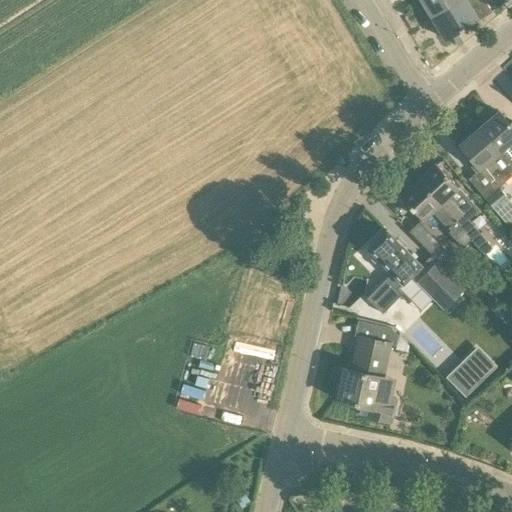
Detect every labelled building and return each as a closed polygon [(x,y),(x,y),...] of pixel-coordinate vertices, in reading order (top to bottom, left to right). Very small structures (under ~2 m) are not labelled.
[(421,0),(432,19),(462,0),(421,0)] [(484,0),(462,0),(432,19),(446,41),(492,13),(484,0)] [(479,129),(510,167),(511,165),(511,122),(509,125),(499,112),(479,129)] [(477,173),(487,164),(504,183),(511,176),(511,169),(510,167),(479,129),(459,146),(470,158),(466,161),(477,173)] [(435,164),(417,180),(456,222),(474,205),(457,188),(435,164)] [(448,229),(456,222),(417,180),(400,197),(422,220),(432,212),(448,229)] [(511,203),(499,188),(485,199),(509,227),(511,224),(511,203)] [(435,241),(419,223),(409,233),(426,250),(435,241)] [(368,249),(392,273),(366,298),(382,314),(404,293),(399,288),(412,275),(417,281),(416,282),(444,310),(465,290),(444,268),(432,256),(422,267),(386,231),(368,249)] [(491,248),(479,234),(471,240),(484,254),(491,248)] [(426,250),(432,256),(444,268),(453,259),(435,241),(426,250)] [(336,400),(361,406),(359,415),(367,417),(391,423),(397,399),(392,398),(397,380),(383,377),(390,345),(359,338),(351,371),(343,369),(336,400)] [(446,377),(460,392),(476,377),(462,362),(446,377)]
